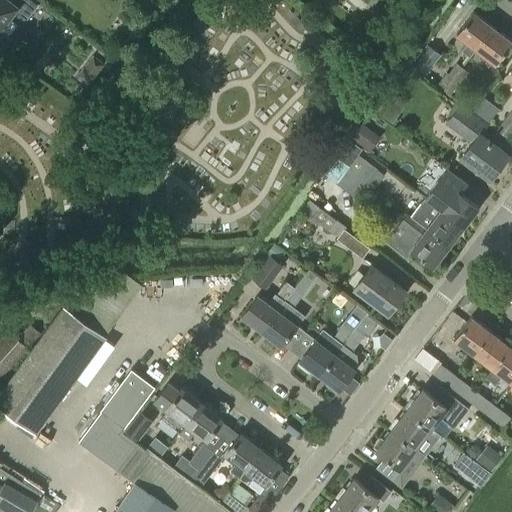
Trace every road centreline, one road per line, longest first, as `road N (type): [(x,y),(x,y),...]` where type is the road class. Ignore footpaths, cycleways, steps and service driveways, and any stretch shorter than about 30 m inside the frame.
road 1 (residential): [(319,458),(196,368),(215,341),(222,332),(346,423)]
road 2 (residential): [(346,423),(462,276)]
